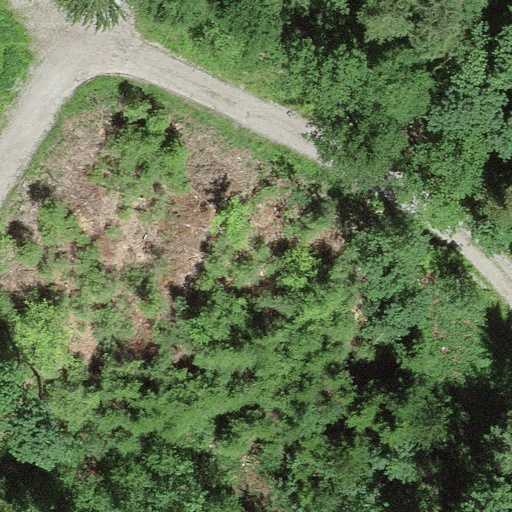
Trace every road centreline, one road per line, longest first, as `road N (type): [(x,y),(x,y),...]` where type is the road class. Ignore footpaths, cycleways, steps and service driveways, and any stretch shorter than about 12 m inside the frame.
road 1 (track): [(11,0),(376,177),(511,298)]
road 2 (track): [(0,176),(113,0)]
